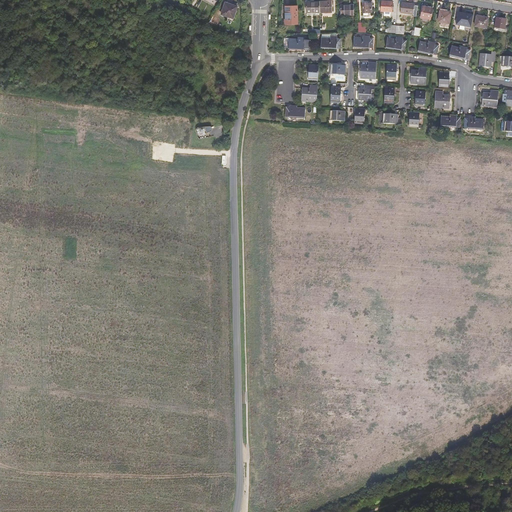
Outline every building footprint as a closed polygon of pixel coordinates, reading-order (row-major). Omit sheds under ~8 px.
[(321,11),(321,0),(307,1),(307,12),(321,11)] [(332,0),(325,0),(321,0),(321,11),(333,11),(332,0)] [(392,1),(382,0),(382,10),(392,10),(392,1)] [(414,1),(402,1),(401,11),(414,11),(414,1)] [(234,17),(239,7),(228,2),(223,12),(230,15),(234,17)] [(373,2),(364,3),(364,12),(373,12),(373,2)] [(432,6),(422,4),(420,17),(431,18),(432,6)] [(298,5),(286,5),(286,23),(297,24),(298,5)] [(355,6),(342,6),(342,15),(355,15),(355,6)] [(193,16),(196,10),(190,7),(187,13),(193,16)] [(241,8),(239,7),(234,17),(230,15),(229,18),(235,21),(237,18),(241,8)] [(466,24),(468,12),(462,11),(462,9),(459,8),(458,11),(457,10),(456,20),(462,20),(461,23),(466,24)] [(450,13),(439,12),(438,23),(449,24),(450,13)] [(486,15),(476,14),(475,24),(485,26),(486,15)] [(505,17),(496,16),(494,26),(504,28),(505,17)] [(364,24),(360,24),(360,33),(368,33),(368,29),(364,28),(364,24)] [(342,39),(323,37),(322,47),(341,48),(342,39)] [(374,39),(356,37),(355,46),(373,48),(374,39)] [(310,40),(291,38),(290,47),(309,49),(310,40)] [(406,42),(388,38),(386,47),(404,51),(406,42)] [(439,45),(420,41),(418,50),(437,54),(439,45)] [(472,51),(454,47),(452,56),(470,60),(472,51)] [(491,58),(480,57),(479,69),(489,70),(490,64),(494,64),(495,55),(491,54),(491,58)] [(511,61),(502,61),(501,71),(511,71),(511,61)] [(375,80),(376,64),(369,64),(369,67),(362,67),(361,79),(375,80)] [(397,66),(388,65),(387,78),(396,79),(397,66)] [(319,68),(310,67),(308,80),(318,81),(319,68)] [(345,69),(332,68),(331,77),(345,78),(345,69)] [(424,86),(425,70),(418,69),(418,73),(410,72),(410,85),(424,86)] [(449,75),(440,74),(439,88),(448,88),(449,75)] [(318,103),(319,87),(311,86),(311,90),(304,89),(303,102),(318,103)] [(377,87),(368,87),(367,90),(361,90),(360,101),(373,102),(374,91),(376,91),(377,87)] [(342,89),(332,88),(331,101),(341,102),(342,89)] [(395,90),(386,90),(384,103),(394,104),(395,90)] [(426,93),(416,92),(416,105),(425,106),(426,93)] [(442,94),(435,93),(434,109),(449,111),(450,98),(442,97),(442,94)] [(493,97),(485,97),(485,109),(499,110),(500,95),(493,94),(493,97)] [(305,109),(287,108),(286,118),(305,119),(305,109)] [(347,112),(333,111),(333,121),(346,122),(347,112)] [(365,111),(356,111),(355,123),(365,124),(365,111)] [(397,115),(384,114),(383,124),(397,125),(397,115)] [(419,115),(410,114),(409,127),(418,127),(419,115)] [(460,119),(441,117),(440,127),(460,128),(460,119)] [(485,120),(465,119),(465,129),(484,130),(485,120)] [(199,170),(176,170),(175,209),(198,210),(199,170)] [(217,223),(179,222),(178,239),(217,240),(217,223)]
